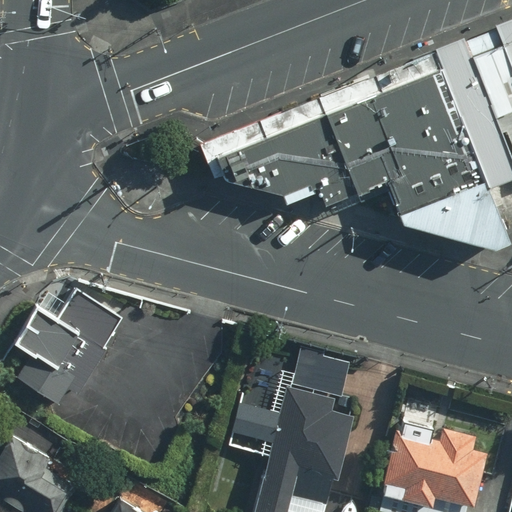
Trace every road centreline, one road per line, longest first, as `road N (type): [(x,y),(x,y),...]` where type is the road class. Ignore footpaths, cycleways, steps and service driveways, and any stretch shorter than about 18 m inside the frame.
road 1 (secondary): [(30,146),(78,214),(114,240),(511,345)]
road 2 (secondary): [(362,0),(115,95),(30,146)]
road 3 (primary): [(30,0),(30,146)]
